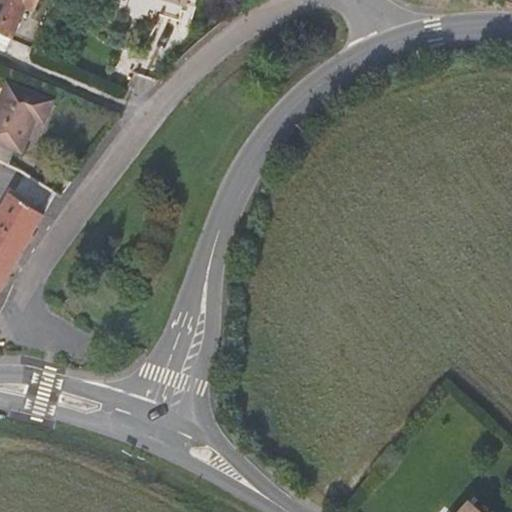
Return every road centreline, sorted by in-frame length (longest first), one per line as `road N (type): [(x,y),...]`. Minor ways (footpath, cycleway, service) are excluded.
road 1 (residential): [(306,0),(238,31),(175,85),(54,238),(12,311),(55,333)]
road 2 (tertiary): [(386,52),(313,92),(270,135),(235,194),(213,256)]
road 3 (tertiary): [(188,423),(214,324),(213,256)]
road 4 (tertiary): [(213,256),(152,410)]
road 5 (tertiary): [(152,410),(47,378),(0,374)]
road 6 (unknown): [(142,127),(13,61)]
road 7 (tertiary): [(286,511),(188,423)]
road 8 (tertiary): [(511,30),(437,32),(386,52)]
road 9 (tertiary): [(173,456),(286,511)]
